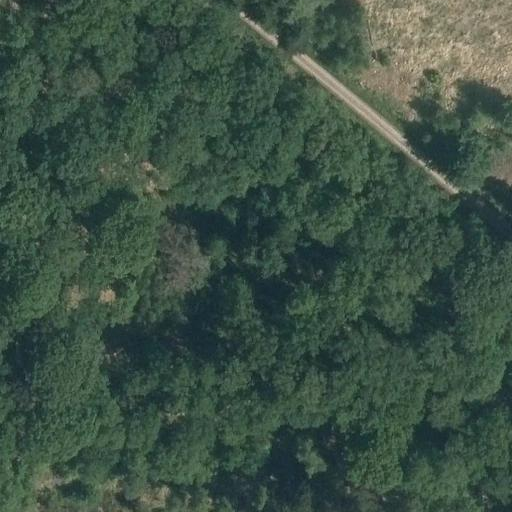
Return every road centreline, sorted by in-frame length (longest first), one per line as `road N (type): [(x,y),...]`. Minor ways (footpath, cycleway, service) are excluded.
road 1 (track): [(511,409),(0,434)]
road 2 (track): [(511,231),(232,0)]
